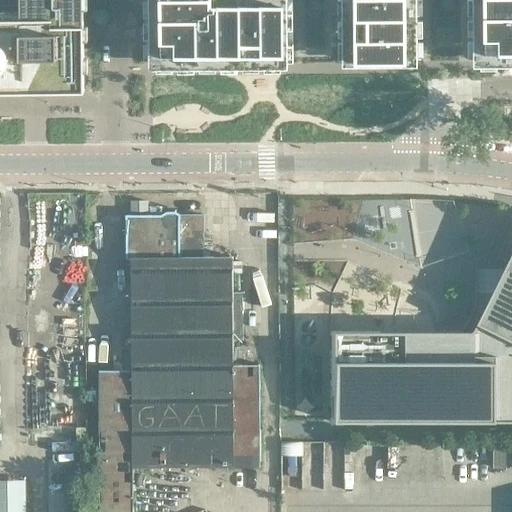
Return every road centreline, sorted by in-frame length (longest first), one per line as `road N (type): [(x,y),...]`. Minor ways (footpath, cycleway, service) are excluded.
road 1 (tertiary): [(436,163),(0,165)]
road 2 (residential): [(436,163),(438,103),(511,91)]
